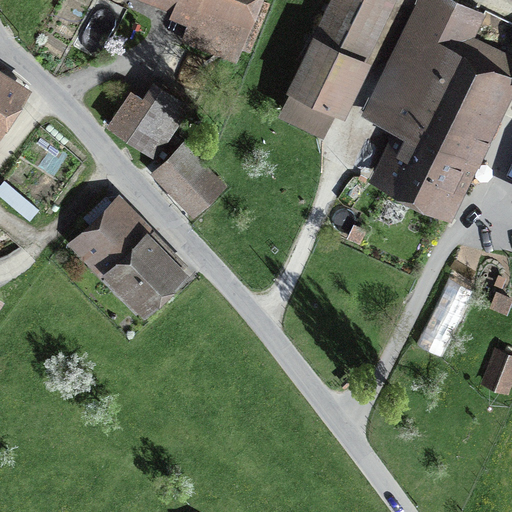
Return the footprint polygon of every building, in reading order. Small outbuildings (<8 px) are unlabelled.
[(179,0),(196,6),(191,17),(195,19),(187,40),(231,58),(237,44),(248,48),(266,3),(258,0),(179,0)] [(384,0),(338,0),(285,110),(322,128),(384,0)] [(482,19),(443,0),(424,0),(370,111),(410,130),(387,176),(443,203),(511,62),(511,60),(471,40),(482,19)] [(0,126),(22,94),(0,79),(0,126)] [(185,107),(160,90),(146,110),(129,99),(111,125),(128,137),(132,131),(157,147),(185,107)] [(216,185),(184,149),(162,169),(195,205),(216,185)] [(5,181),(0,188),(0,197),(32,220),(42,206),(5,181)] [(179,272),(106,196),(85,217),(95,227),(82,240),(144,305),(179,272)] [(26,244),(0,256),(0,280),(0,281),(36,264),(26,244)] [(450,277),(420,345),(445,356),(475,288),(450,277)] [(511,367),(511,354),(499,350),(487,382),(504,388),(511,367)]
